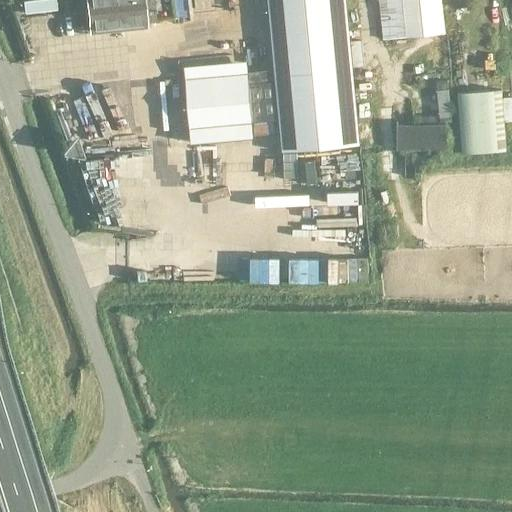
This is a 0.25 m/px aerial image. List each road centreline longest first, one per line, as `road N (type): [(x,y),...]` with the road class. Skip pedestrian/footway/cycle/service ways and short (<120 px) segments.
road 1 (unclassified): [(131,461),(0,68)]
road 2 (unclassified): [(0,506),(131,461)]
